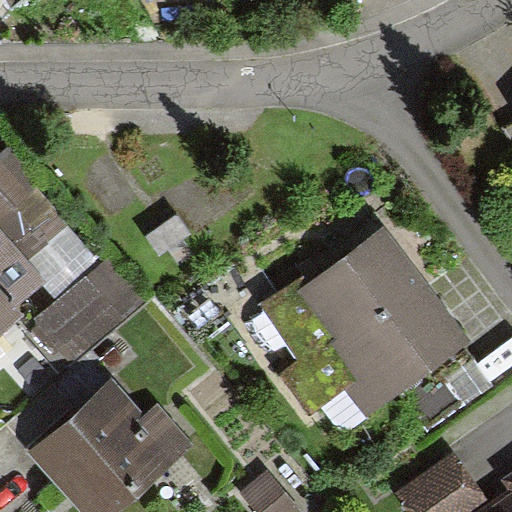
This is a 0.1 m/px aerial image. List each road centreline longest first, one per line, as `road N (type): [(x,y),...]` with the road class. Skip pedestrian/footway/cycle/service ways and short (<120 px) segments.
road 1 (residential): [(359,78),(0,95)]
road 2 (residential): [(511,278),(359,78)]
road 3 (residential): [(503,0),(359,78)]
